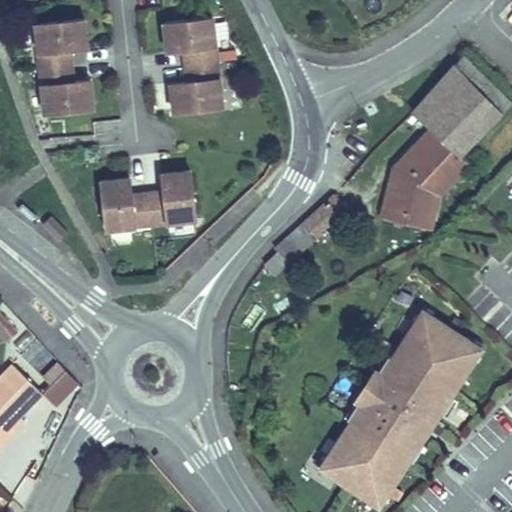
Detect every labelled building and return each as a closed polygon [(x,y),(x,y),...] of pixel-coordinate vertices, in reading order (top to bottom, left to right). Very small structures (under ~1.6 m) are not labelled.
[(213,17),(164,22),(167,51),(184,49),(186,65),(218,62),(213,17)] [(86,47),(84,18),(35,23),(40,68),(71,64),(70,49),(86,47)] [(510,102),(462,55),(455,64),(450,70),(496,116),(510,102)] [(223,106),(218,62),(186,65),(187,81),(170,83),(174,112),(223,106)] [(71,64),(40,68),(44,113),(93,108),(90,79),(73,81),(71,64)] [(459,153),(496,116),(450,70),(413,112),(431,129),(432,128),(459,153)] [(439,194),(469,163),(459,153),(432,128),(431,129),(395,167),(384,208),(426,219),(432,195),(436,191),(439,194)] [(147,193),(151,224),(196,219),(190,171),(162,174),(163,191),(147,193)] [(76,197),(92,197),(93,178),(77,177),(76,197)] [(130,177),(101,181),(106,229),(151,224),(147,193),(132,195),(130,177)] [(426,219),(384,208),(382,216),(431,228),(439,194),(436,191),(432,195),(426,219)] [(331,223),(347,208),(336,195),(318,210),(331,223)] [(315,237),(331,223),(318,210),(303,224),(315,237)] [(44,223),(59,239),(67,232),(52,215),(44,223)] [(275,274),(315,237),(303,224),(302,225),(276,249),(279,251),(266,264),(275,274)] [(425,327),(433,316),(434,313),(422,305),(413,319),(416,321),(425,327)] [(465,354),(473,343),(433,316),(425,327),(416,321),(392,357),(381,374),(375,370),(355,400),(361,404),(350,421),(327,456),(336,462),(328,473),(369,500),(376,489),(385,495),(409,459),(420,443),(440,413),(450,397),(474,360),(465,354)] [(0,334),(7,342),(18,331),(13,326),(10,330),(5,326),(0,330),(0,334)] [(465,354),(474,360),(478,362),(487,348),(475,340),(473,343),(465,354)] [(381,374),(392,357),(386,353),(375,370),(381,374)] [(0,438),(21,417),(43,394),(12,363),(0,376),(0,447),(0,448),(0,439),(0,438)] [(450,397),(440,413),(447,418),(458,402),(450,397)] [(361,404),(355,400),(344,417),(350,421),(361,404)] [(5,443),(26,422),(21,417),(0,438),(0,439),(5,443)] [(420,443),(409,459),(416,464),(427,448),(420,443)] [(336,462),(327,456),(323,454),(314,468),(326,476),(328,473),(336,462)] [(376,489),(369,500),(367,503),(379,511),(388,497),(385,495),(376,489)]
